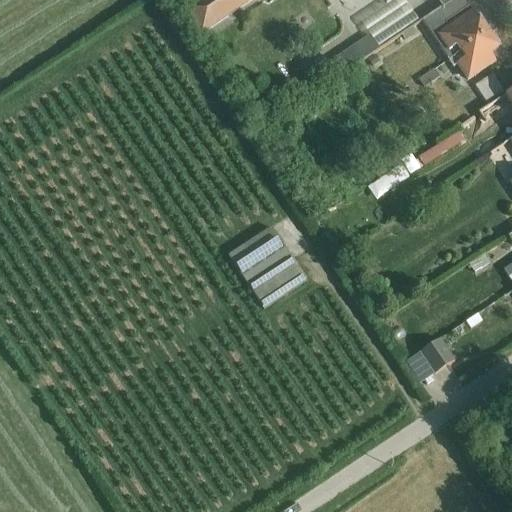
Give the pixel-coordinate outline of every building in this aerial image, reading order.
[(442,11),(457,0),(197,0),(180,12),(200,40),(258,0),(432,0),(434,2),(435,1),(442,11)] [(369,37),(378,52),(418,23),(401,0),(397,0),(361,26),(369,37)] [(462,0),(457,0),(442,11),(422,24),(447,62),(489,34),(478,19),(474,12),(471,13),(462,0)] [(489,34),(447,62),(452,70),(455,68),(467,84),(496,65),(490,57),(500,51),(497,47),(500,45),(493,35),(491,37),(489,34)] [(378,52),(369,37),(336,60),(345,74),(378,52)] [(511,69),(497,80),(502,87),(511,80),(511,69)] [(434,71),(418,82),(418,83),(423,90),(439,79),(434,71)] [(492,76),(474,88),(486,106),(504,94),(492,76)] [(511,92),(478,116),(484,125),(510,109),(511,111),(511,92)] [(248,289),(291,261),(271,230),(227,259),(248,289)] [(483,257),(468,267),(473,275),(488,266),(483,257)] [(291,261),(248,289),(247,290),(261,312),(306,282),(291,261)] [(419,355),(433,377),(455,362),(440,340),(418,354),(419,355)]
